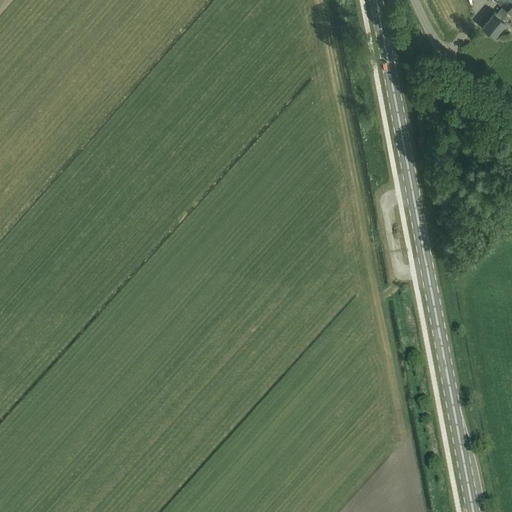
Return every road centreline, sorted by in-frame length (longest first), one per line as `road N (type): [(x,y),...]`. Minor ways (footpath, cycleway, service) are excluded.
road 1 (secondary): [(472,511),(374,0)]
road 2 (unclassified): [(511,114),(454,67),(413,0)]
